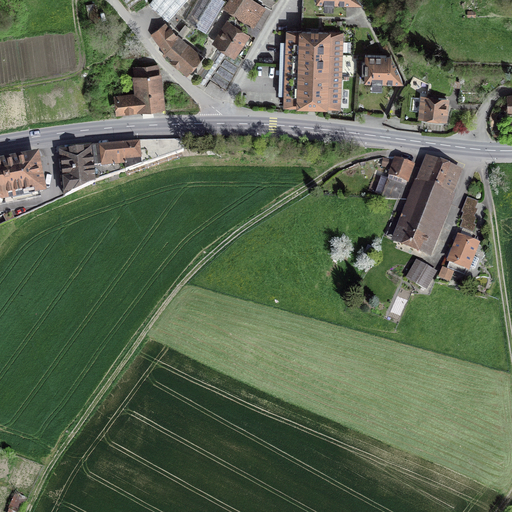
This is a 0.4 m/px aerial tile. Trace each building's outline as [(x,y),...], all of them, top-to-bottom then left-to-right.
[(151,0),(149,3),(168,20),(185,0),(151,0)] [(196,0),(185,20),(206,33),(226,0),(225,0),(196,0)] [(253,25),(263,8),(250,0),(231,0),(227,6),(234,11),(233,12),(253,25)] [(248,32),(251,27),(234,15),(217,42),(244,59),(258,33),(253,31),(251,34),(248,32)] [(165,24),(152,34),(165,52),(187,71),(199,58),(177,39),(165,24)] [(342,33),(287,31),(285,106),(340,108),(342,33)] [(219,47),(196,81),(204,86),(227,52),(219,47)] [(141,49),(121,51),(122,59),(141,57),(141,49)] [(365,74),(364,82),(402,83),(402,81),(396,66),(392,67),(387,55),(365,55),(365,63),(362,63),(362,74),(365,74)] [(139,95),(117,98),(118,110),(161,105),(157,65),(136,67),(139,95)] [(424,97),(423,104),(403,102),(401,118),(443,123),(446,99),(438,98),(438,99),(424,97)] [(139,143),(139,159),(144,159),(145,164),(183,150),(182,139),(142,140),(143,144),(139,143)] [(139,143),(122,145),(124,160),(139,159),(139,143)] [(95,182),(126,171),(124,160),(122,145),(91,148),(95,182)] [(65,197),(95,182),(91,148),(61,152),(65,197)] [(2,199),(43,191),(36,157),(0,164),(0,202),(2,202),(2,199)] [(407,182),(413,165),(395,158),(384,158),(381,167),(392,169),(390,175),(407,182)] [(417,181),(448,193),(457,171),(426,159),(417,181)] [(404,185),(388,179),(381,198),(399,199),(404,185)] [(448,193),(417,181),(394,239),(425,251),(448,193)] [(461,220),(463,221),(460,228),(473,233),(476,225),(474,225),(477,218),(464,213),(461,220)] [(477,245),(459,237),(449,261),(468,268),(469,266),(475,268),(478,259),(473,257),(477,245)] [(435,272),(417,261),(407,279),(425,289),(435,272)] [(453,272),(443,268),(440,277),(449,281),(453,272)]
